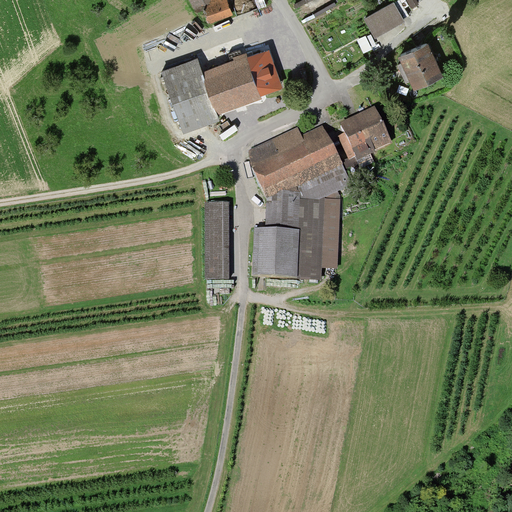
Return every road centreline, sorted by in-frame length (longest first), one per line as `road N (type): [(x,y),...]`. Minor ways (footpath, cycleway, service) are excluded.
road 1 (unclassified): [(281,0),(321,68),(321,90),(312,106),(249,132),(236,149),(243,305),(208,511)]
road 2 (track): [(0,203),(173,175),(236,149)]
road 3 (track): [(242,296),(312,313),(380,309)]
